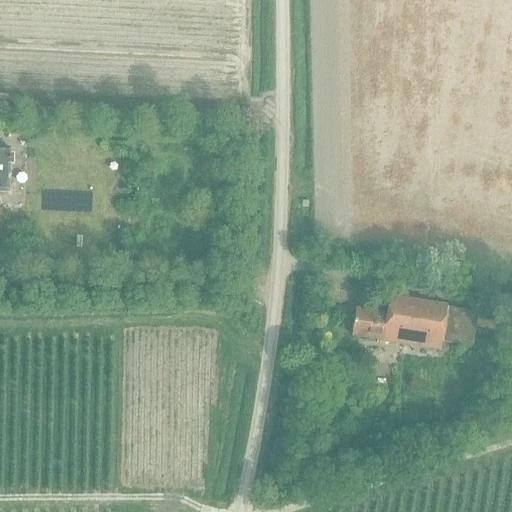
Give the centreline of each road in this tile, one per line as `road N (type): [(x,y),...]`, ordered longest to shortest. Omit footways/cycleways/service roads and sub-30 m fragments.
road 1 (unclassified): [(239,511),(277,261),(279,0)]
road 2 (track): [(280,511),(511,443)]
road 3 (track): [(0,498),(176,495),(212,511)]
